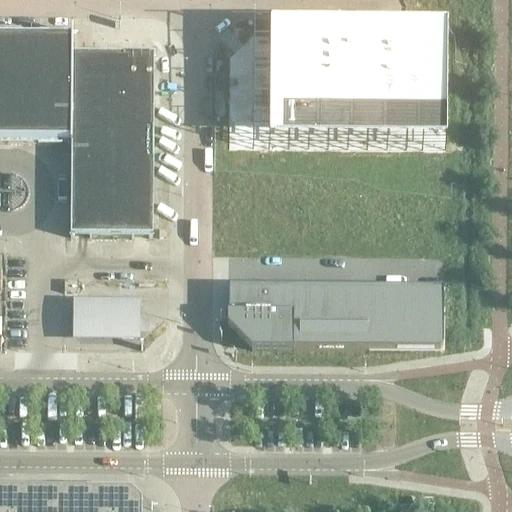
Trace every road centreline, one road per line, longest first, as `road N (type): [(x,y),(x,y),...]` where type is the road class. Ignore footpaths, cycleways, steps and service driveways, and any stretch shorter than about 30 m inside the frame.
road 1 (unclassified): [(197,387),(199,7)]
road 2 (unclassified): [(196,462),(369,466),(452,442),(511,446)]
road 3 (unclassified): [(511,412),(455,413),(374,389),(197,387)]
road 4 (unclassified): [(433,5),(199,7)]
road 5 (unclassified): [(199,7),(0,5)]
road 6 (unclassified): [(197,387),(0,386)]
road 7 (unclassified): [(0,461),(196,462)]
